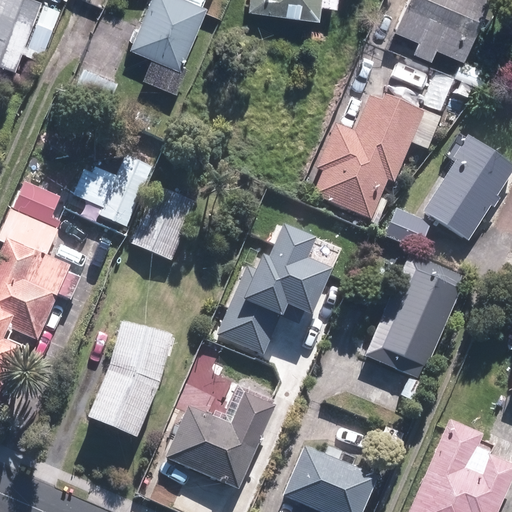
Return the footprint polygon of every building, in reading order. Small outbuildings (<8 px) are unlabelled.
[(45,0),(0,0),(0,62),(19,70),(45,0)] [(211,6),(207,4),(208,0),(152,0),(133,47),(184,69),(211,6)] [(253,0),(252,10),(323,16),(325,3),(340,4),(340,0),(253,0)] [(412,0),(401,31),(420,39),(416,51),(435,58),(440,47),(468,58),(490,0),(412,0)] [(397,60),(391,75),(423,88),(429,72),(397,60)] [(448,105),(464,112),(476,84),(483,87),(489,72),(462,60),(455,75),(460,77),(448,105)] [(391,178),(399,181),(415,144),(429,151),(443,117),(388,94),(385,101),(371,95),(356,130),(339,123),(320,168),(325,170),(314,195),(373,220),(391,178)] [(511,177),(511,161),(470,134),(455,158),(458,159),(424,211),(471,241),(511,177)] [(156,167),(127,154),(116,177),(88,165),(74,196),(101,208),(98,215),(127,229),(156,167)] [(28,182),(15,210),(61,231),(66,222),(53,216),(62,197),(28,182)] [(156,182),(130,243),(176,262),(201,201),(156,182)] [(433,223),(398,209),(386,238),(421,252),(433,223)] [(0,254),(0,400),(25,347),(10,340),(15,329),(41,341),(63,295),(73,300),(84,276),(71,270),(73,265),(50,254),(61,231),(15,210),(0,242),(4,245),(0,254)] [(411,253),(367,355),(404,370),(394,392),(411,399),(426,365),(430,367),(463,290),(460,288),(465,277),(411,253)] [(280,296),(265,333),(304,350),(320,313),(280,296)] [(165,382),(177,332),(124,318),(114,364),(92,416),(141,437),(165,382)] [(227,419),(191,404),(168,459),(241,489),(277,402),(240,387),(227,419)] [(500,511),(511,486),(511,462),(493,454),(485,474),(470,468),(485,432),(452,417),(410,511),(500,511)] [(363,511),(380,475),(308,443),(285,494),(325,511),(363,511)]
